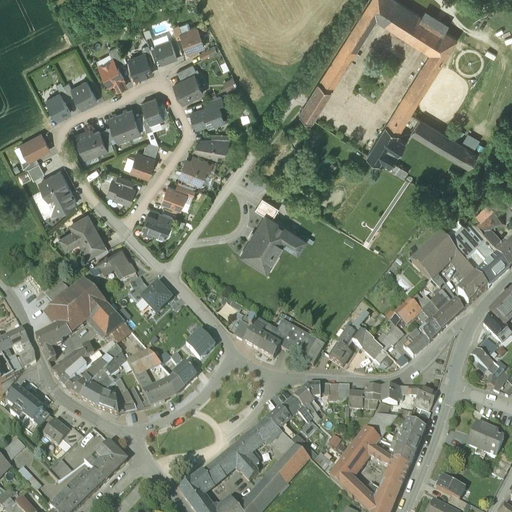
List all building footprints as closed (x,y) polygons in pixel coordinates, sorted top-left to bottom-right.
[(392,0),(371,0),(364,12),(376,19),(382,23),(395,2),(392,0)] [(395,2),(382,23),(389,27),(402,6),(395,2)] [(456,39),(402,6),(389,27),(431,54),(443,61),(456,39)] [(364,12),(319,83),(331,91),(376,19),(364,12)] [(195,26),(190,28),(189,30),(179,34),(186,53),(190,55),(195,53),(196,51),(205,48),(198,27),(195,26)] [(151,36),(146,38),(150,49),(155,47),(155,46),(151,36)] [(176,58),(170,41),(155,46),(155,47),(161,63),(176,58)] [(155,63),(148,46),(142,48),(144,54),(145,53),(149,65),(155,63)] [(214,46),(199,54),(202,59),(217,52),(214,46)] [(121,55),(117,47),(109,52),(113,60),(117,68),(124,64),(121,55)] [(144,54),(129,59),(136,79),(152,73),(149,65),(145,53),(144,54)] [(443,61),(431,54),(389,121),(401,128),(443,61)] [(113,60),(99,67),(110,87),(114,84),(117,91),(126,86),(122,80),(124,79),(117,68),(113,60)] [(193,64),(177,72),(181,81),(194,75),(197,74),(193,64)] [(194,75),(181,81),(174,85),(178,92),(179,93),(179,92),(181,96),(181,98),(183,102),(203,92),(194,75)] [(97,101),(86,81),(72,89),(75,96),(82,109),(97,101)] [(70,99),(63,86),(61,82),(56,85),(60,92),(65,101),(70,99)] [(72,89),(68,83),(63,86),(70,99),(75,96),(72,89)] [(331,91),(319,83),(306,103),(320,112),(333,92),(331,91)] [(71,113),(65,101),(60,92),(45,100),(57,121),(71,113)] [(221,95),(203,102),(205,107),(206,109),(219,104),(224,102),(221,95)] [(156,98),(142,103),(145,113),(150,125),(165,120),(156,98)] [(306,103),(302,110),(316,118),(320,112),(306,103)] [(206,109),(205,107),(189,113),(197,131),(208,127),(209,129),(226,122),(219,104),(206,109)] [(140,133),(131,110),(120,114),(129,137),(140,133)] [(316,118),(302,110),(299,115),(313,123),(316,118)] [(145,113),(140,115),(147,132),(152,130),(150,125),(145,113)] [(129,137),(120,114),(109,119),(112,126),(116,137),(118,141),(129,137)] [(477,157),(419,120),(411,133),(469,170),(477,157)] [(389,121),(386,126),(398,134),(401,128),(389,121)] [(116,137),(112,126),(106,129),(107,132),(110,140),(116,137)] [(398,134),(386,126),(366,157),(367,157),(379,165),(381,161),(396,137),(398,134)] [(100,131),(94,133),(92,129),(76,135),(79,142),(80,145),(82,152),(84,155),(85,158),(107,150),(105,146),(101,134),(100,131)] [(107,132),(101,134),(105,146),(112,143),(110,140),(107,132)] [(51,151),(42,134),(20,145),(30,162),(51,151)] [(405,143),(396,137),(381,161),(391,167),(393,163),(405,143)] [(212,140),(200,140),(195,148),(197,150),(205,152),(222,159),(229,139),(212,140)] [(151,142),(146,144),(142,155),(154,159),(159,145),(151,142)] [(137,153),(130,171),(148,177),(154,159),(142,155),(137,153)] [(86,159),(88,163),(97,158),(95,154),(86,159)] [(193,155),(192,159),(205,164),(207,159),(193,155)] [(192,159),(185,157),(178,177),(181,178),(180,181),(198,186),(199,184),(202,185),(207,168),(208,165),(205,164),(192,159)] [(393,163),(391,167),(388,171),(404,180),(408,173),(393,163)] [(38,164),(28,169),(33,180),(44,174),(38,164)] [(79,203),(60,169),(37,183),(45,196),(48,202),(54,199),(55,202),(52,211),(51,215),(53,217),(79,203)] [(117,176),(115,182),(132,188),(134,181),(117,176)] [(132,188),(115,182),(112,181),(108,193),(115,195),(117,199),(129,204),(134,189),(132,188)] [(511,190),(504,182),(485,200),(507,221),(511,216),(511,190)] [(194,190),(177,184),(175,190),(186,193),(192,196),(194,190)] [(175,190),(167,187),(162,202),(172,206),(172,207),(173,209),(176,210),(179,209),(179,208),(180,209),(186,193),(175,190)] [(503,247),(492,236),(507,221),(485,200),(484,198),(460,222),(494,255),(503,247)] [(279,210),(262,199),(255,211),(264,216),(265,214),(273,219),(279,210)] [(172,217),(160,213),(158,218),(170,223),(172,217)] [(170,223),(158,218),(147,214),(142,228),(144,229),(154,232),(158,234),(156,239),(161,241),(169,238),(171,230),(168,229),(170,223)] [(264,216),(239,257),(267,275),(284,247),(299,256),(308,241),(273,219),(265,214),(264,216)] [(94,253),(105,247),(101,241),(103,241),(88,215),(77,221),(79,224),(72,228),(74,231),(67,235),(61,238),(67,249),(80,242),(88,256),(94,253)] [(464,232),(448,247),(465,265),(477,255),(487,266),(497,258),(494,255),(460,222),(458,219),(455,222),(464,232)] [(56,230),(61,238),(67,235),(62,224),(56,230)] [(439,237),(411,264),(430,284),(431,285),(439,278),(451,267),(458,275),(464,282),(467,284),(476,276),(465,265),(448,247),(439,237)] [(503,247),(494,255),(497,258),(509,271),(511,268),(511,243),(507,248),(505,245),(503,247)] [(105,247),(94,253),(97,258),(108,252),(105,247)] [(126,261),(120,252),(107,260),(106,259),(104,260),(104,261),(96,266),(103,276),(113,271),(121,284),(135,276),(127,261),(126,261)] [(509,271),(497,258),(487,266),(483,269),(496,282),(509,271)] [(96,265),(90,269),(94,277),(101,274),(96,265)] [(483,269),(476,276),(488,290),(496,282),(483,269)] [(458,275),(452,281),(458,288),(464,282),(458,275)] [(19,284),(29,297),(40,290),(31,276),(19,284)] [(488,290),(476,276),(467,284),(457,293),(469,307),(488,290)] [(456,303),(439,278),(431,285),(441,296),(451,306),(456,303)] [(140,279),(129,285),(133,292),(144,286),(140,279)] [(107,307),(85,282),(69,295),(53,307),(50,310),(61,326),(69,337),(89,322),(107,307)] [(174,301),(158,284),(148,292),(139,300),(141,303),(156,318),(174,301)] [(431,285),(430,284),(425,288),(436,300),(441,296),(431,285)] [(62,286),(46,298),(53,307),(69,295),(62,286)] [(129,295),(138,305),(141,303),(139,300),(148,292),(144,286),(133,292),(129,295)] [(418,294),(413,287),(404,294),(411,300),(416,296),(418,294)] [(40,290),(29,297),(34,304),(45,296),(40,290)] [(511,322),(511,299),(508,295),(490,312),(505,328),(511,322)] [(416,296),(411,300),(422,313),(430,322),(431,323),(441,315),(431,304),(426,299),(422,302),(416,296)] [(436,300),(431,304),(441,315),(451,306),(441,296),(436,300)] [(411,300),(405,305),(411,311),(406,315),(412,322),(415,318),(422,313),(411,300)] [(242,308),(232,303),(229,307),(239,313),(242,308)] [(451,306),(441,315),(431,323),(440,333),(463,312),(456,303),(451,306)] [(225,305),(217,315),(226,323),(234,313),(225,305)] [(411,311),(405,305),(395,315),(394,315),(395,316),(401,322),(407,329),(413,323),(412,322),(406,315),(411,311)] [(125,326),(107,307),(89,322),(106,341),(109,339),(108,339),(125,326)] [(353,311),(344,322),(349,327),(354,321),(355,322),(360,317),(353,311)] [(392,311),(386,317),(390,322),(395,316),(394,315),(395,315),(392,311)] [(365,312),(349,331),(356,336),(359,331),(370,317),(365,312)] [(430,322),(422,313),(415,318),(418,321),(424,327),(425,326),(430,322)] [(383,315),(370,330),(374,334),(387,319),(383,315)] [(395,316),(390,322),(393,324),(396,327),(401,322),(395,316)] [(506,331),(493,316),(484,327),(496,340),(506,331)] [(277,331),(256,319),(254,323),(255,323),(254,325),(264,331),(261,336),(271,342),(277,331)] [(254,323),(251,321),(248,327),(251,329),(243,343),(273,360),(280,349),(280,348),(271,342),(261,336),(264,331),(254,325),(255,323),(254,323)] [(431,323),(430,322),(425,326),(428,330),(423,336),(430,343),(440,333),(431,323)] [(241,323),(232,337),(243,343),(251,329),(248,327),(241,323)] [(324,348),(282,323),(277,331),(271,342),(280,348),(280,349),(312,367),(324,348)] [(393,324),(375,344),(383,351),(385,353),(392,346),(393,348),(405,336),(396,327),(393,324)] [(61,326),(55,328),(61,343),(69,337),(61,326)] [(132,334),(125,326),(108,339),(109,339),(112,343),(116,348),(132,334)] [(61,343),(55,328),(35,337),(51,373),(58,368),(54,361),(54,359),(51,352),(50,350),(59,347),(60,346),(62,344),(61,343)] [(22,330),(7,337),(12,348),(20,344),(22,347),(29,344),(22,330)] [(356,336),(349,331),(348,330),(338,345),(345,350),(352,341),(356,336)] [(359,331),(356,336),(352,341),(374,361),(383,351),(375,344),(359,331)] [(430,343),(423,336),(418,331),(417,332),(413,335),(412,337),(410,335),(407,338),(410,341),(413,345),(419,352),(430,343)] [(506,331),(496,340),(500,345),(510,336),(506,331)] [(0,340),(0,353),(12,348),(7,337),(0,340)] [(489,337),(476,351),(484,358),(494,347),(497,345),(489,337)] [(404,346),(407,350),(413,345),(410,341),(404,346)] [(29,344),(22,347),(26,355),(30,365),(36,363),(34,354),(29,344)] [(351,354),(345,350),(338,345),(329,359),(342,368),(351,354)] [(413,357),(419,352),(413,345),(407,350),(413,357)] [(88,346),(75,356),(81,366),(93,356),(88,346)] [(170,360),(157,346),(149,353),(160,366),(162,367),(170,360)] [(494,347),(484,358),(489,362),(498,351),(494,347)] [(383,351),(374,361),(380,365),(388,356),(385,353),(383,351)] [(489,362),(484,358),(476,351),(471,358),(487,371),(493,365),(489,362)] [(149,353),(128,365),(145,394),(155,389),(147,374),(160,366),(149,353)] [(26,355),(16,359),(21,369),(30,365),(26,355)] [(106,355),(97,362),(100,367),(109,359),(106,355)] [(123,355),(114,363),(118,370),(128,365),(123,355)] [(176,355),(171,360),(176,365),(181,360),(176,355)] [(400,367),(407,360),(402,355),(395,362),(400,367)] [(81,366),(75,356),(58,368),(51,373),(60,383),(70,375),(75,370),(81,366)] [(16,359),(13,360),(19,372),(21,371),(16,359)] [(19,372),(13,360),(7,363),(13,373),(14,374),(19,372)] [(97,362),(84,373),(87,377),(89,379),(98,370),(100,367),(97,362)] [(114,363),(106,370),(109,373),(113,377),(120,373),(118,370),(114,363)] [(174,378),(184,389),(197,377),(185,365),(173,377),(174,378)] [(500,371),(493,365),(487,371),(494,377),(492,379),(489,378),(487,386),(494,388),(493,391),(499,394),(506,382),(509,377),(501,370),(500,371)] [(75,370),(70,375),(74,379),(79,374),(75,370)] [(98,370),(89,379),(93,383),(99,377),(97,374),(99,371),(98,370)] [(70,375),(60,383),(66,389),(73,382),(75,380),(74,379),(70,375)] [(101,375),(99,377),(93,383),(82,399),(99,407),(104,396),(108,392),(117,385),(101,375)] [(155,389),(145,394),(148,401),(153,410),(175,398),(184,389),(174,378),(155,389)] [(87,380),(81,385),(80,386),(78,387),(71,393),(82,399),(93,383),(89,379),(87,380)] [(129,394),(122,381),(117,385),(123,395),(117,402),(119,416),(138,411),(129,394)] [(73,382),(66,389),(71,393),(78,387),(73,382)] [(319,388),(308,388),(303,391),(311,400),(320,399),(320,397),(319,388)] [(350,388),(338,388),(338,395),(334,395),(327,395),(327,397),(329,397),(329,402),(351,402),(350,396),(350,388)] [(381,389),(363,388),(362,396),(362,402),(381,404),(381,398),(381,389)] [(399,388),(381,389),(381,398),(400,398),(399,388)] [(421,388),(408,388),(407,397),(418,396),(421,388)] [(437,394),(421,388),(418,396),(413,408),(429,415),(437,394)] [(32,402),(31,403),(17,391),(7,402),(15,409),(27,419),(40,430),(49,418),(35,406),(36,405),(32,402)] [(143,403),(136,391),(129,394),(138,411),(139,413),(147,412),(143,403)] [(303,391),(295,398),(305,409),(306,411),(310,408),(314,405),(311,400),(303,391)] [(117,402),(108,398),(108,392),(104,396),(99,407),(119,416),(117,402)] [(362,396),(350,396),(351,402),(351,407),(362,409),(362,402),(362,396)] [(295,398),(280,410),(290,421),(298,415),(305,409),(295,398)] [(153,410),(148,401),(143,403),(147,412),(153,410)] [(310,408),(306,411),(314,419),(318,423),(321,421),(310,408)] [(27,419),(15,409),(11,414),(23,424),(27,419)] [(306,411),(305,409),(298,415),(308,425),(314,419),(306,411)] [(398,409),(397,416),(409,418),(410,411),(398,409)] [(289,433),(282,427),(290,421),(280,410),(265,422),(277,433),(284,439),(289,433)] [(417,420),(410,417),(408,423),(415,426),(417,420)] [(49,418),(40,430),(45,434),(55,422),(49,418)] [(379,420),(366,432),(375,439),(391,421),(379,420)] [(55,422),(45,434),(43,436),(58,448),(63,443),(70,434),(55,421),(55,422)] [(277,433),(265,422),(236,445),(246,457),(251,453),(269,439),(277,433)] [(498,432),(477,423),(467,448),(495,460),(503,437),(497,434),(498,432)] [(408,424),(402,437),(420,445),(426,430),(408,424)] [(70,434),(63,443),(71,450),(83,439),(73,431),(70,434)] [(294,438),(289,433),(284,439),(298,452),(308,440),(300,432),(294,438)] [(375,439),(366,432),(349,455),(365,466),(369,460),(376,451),(381,443),(375,439)] [(277,433),(269,439),(288,458),(266,480),(270,483),(279,493),(308,461),(298,452),(284,439),(277,433)] [(345,439),(336,434),(329,446),(342,454),(345,449),(340,446),(345,439)] [(402,437),(399,443),(417,450),(420,445),(402,437)] [(16,438),(0,453),(0,456),(7,464),(26,448),(16,438)] [(392,448),(381,443),(376,451),(387,458),(392,448)] [(417,450),(399,443),(396,450),(414,457),(417,450)] [(236,445),(195,476),(204,489),(232,467),(240,462),(244,458),(246,457),(236,445)] [(112,446),(106,452),(107,452),(112,457),(118,452),(112,446)] [(396,450),(392,448),(387,458),(394,462),(410,469),(414,457),(396,450)] [(387,458),(376,451),(369,460),(380,467),(384,467),(390,470),(394,462),(387,458)] [(107,452),(101,458),(103,460),(97,466),(90,459),(84,463),(94,472),(104,482),(117,469),(108,461),(112,457),(107,452)] [(112,457),(108,461),(117,469),(117,470),(127,460),(118,452),(112,457)] [(260,464),(251,453),(246,457),(244,458),(252,467),(254,465),(256,467),(260,464)] [(511,463),(511,459),(498,453),(496,459),(510,467),(511,463)] [(365,466),(349,455),(330,480),(364,511),(392,511),(400,492),(390,487),(379,511),(376,511),(351,486),(354,481),(365,466)] [(0,456),(0,472),(8,465),(7,464),(0,456)] [(252,467),(244,458),(240,462),(232,467),(238,474),(240,473),(249,482),(258,473),(258,472),(252,467)] [(510,467),(496,459),(493,466),(506,474),(510,467)] [(77,479),(60,460),(49,472),(66,492),(66,491),(66,490),(77,479)] [(400,492),(410,469),(394,462),(390,470),(383,484),(390,487),(400,492)] [(506,474),(493,466),(490,474),(503,481),(506,474)] [(66,491),(66,492),(50,507),(53,510),(54,511),(72,511),(99,487),(89,477),(84,472),(77,479),(66,490),(66,491)] [(89,477),(99,487),(104,482),(94,472),(89,477)] [(239,507),(231,511),(220,511),(215,504),(204,489),(195,476),(178,490),(194,511),(256,511),(257,511),(258,511),(261,511),(279,493),(270,483),(241,511),(239,507)] [(40,486),(32,477),(26,483),(34,491),(40,486)] [(463,489),(442,478),(436,490),(451,498),(458,501),(463,489)] [(374,501),(354,481),(351,486),(376,511),(379,511),(390,487),(383,484),(378,496),(377,495),(374,501)] [(15,492),(5,489),(0,493),(0,498),(4,501),(6,499),(13,493),(15,492)] [(13,493),(6,499),(10,503),(19,511),(32,511),(19,499),(13,493)] [(231,511),(239,507),(230,495),(218,504),(217,503),(215,504),(220,511),(231,511)] [(37,511),(23,496),(19,499),(32,511),(37,511)] [(458,501),(451,498),(448,504),(462,511),(464,511),(467,506),(460,502),(458,501)] [(10,503),(6,499),(4,501),(5,502),(2,504),(5,508),(10,503)] [(19,511),(10,503),(5,508),(4,509),(6,511),(19,511)] [(112,503),(105,509),(108,511),(109,511),(116,506),(112,503)] [(451,511),(434,503),(429,511),(451,511)]
